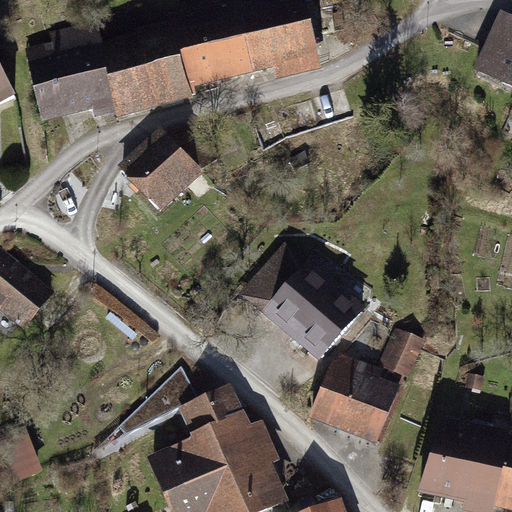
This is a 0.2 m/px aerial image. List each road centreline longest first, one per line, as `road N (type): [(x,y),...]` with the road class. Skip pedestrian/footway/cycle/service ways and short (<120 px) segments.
road 1 (residential): [(121,140),(339,75),(425,14),(499,0)]
road 2 (residential): [(386,511),(270,387),(80,254)]
road 3 (residential): [(6,208),(84,154),(121,140)]
road 4 (residential): [(80,254),(121,140)]
